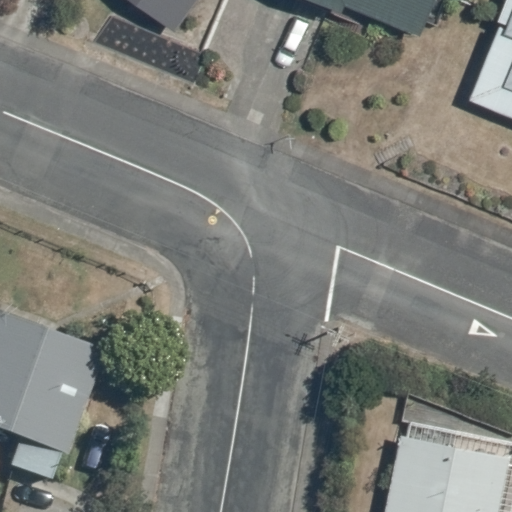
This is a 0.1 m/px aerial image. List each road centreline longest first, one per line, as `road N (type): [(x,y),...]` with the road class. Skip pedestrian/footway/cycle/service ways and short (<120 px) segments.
road 1 (residential): [(213,208),(335,245),(511,318)]
road 2 (residential): [(213,208),(245,262),(248,341),(219,511)]
road 3 (residential): [(0,102),(94,139),(213,208)]
